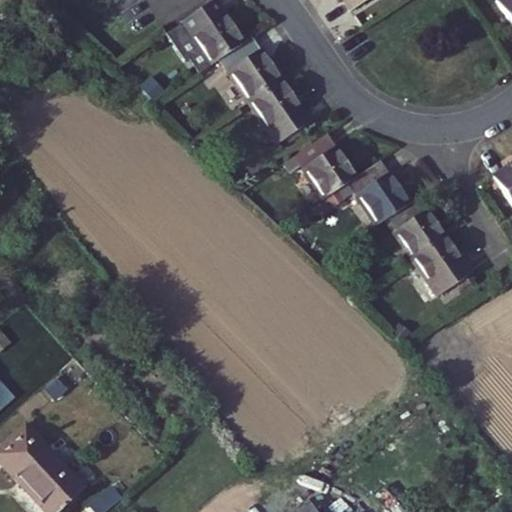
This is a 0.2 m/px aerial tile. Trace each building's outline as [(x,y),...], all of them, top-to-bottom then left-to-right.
[(323,0),(342,25),(375,2),(373,0),(323,0)] [(511,35),(511,0),(494,0),(477,13),(500,44),(511,35)] [(226,50),(197,10),(167,32),(177,46),(196,73),(204,66),(226,50)] [(44,57),(59,42),(36,21),(23,35),(44,57)] [(266,85),(235,43),(226,50),(204,66),(235,108),(266,85)] [(196,73),(177,46),(164,57),(184,82),(196,73)] [(296,126),(266,85),(235,108),(264,148),(296,126)] [(344,180),(314,139),(283,162),(313,203),(337,185),(344,180)] [(399,205),(368,162),(344,180),(337,185),(368,229),(375,224),(399,205)] [(401,262),(434,238),(406,200),(399,205),(375,224),(401,262)] [(463,279),(434,238),(401,262),(431,302),(463,279)] [(66,511),(78,501),(19,440),(0,459),(0,481),(29,511),(66,511)] [(309,511),(302,503),(290,511),(309,511)]
